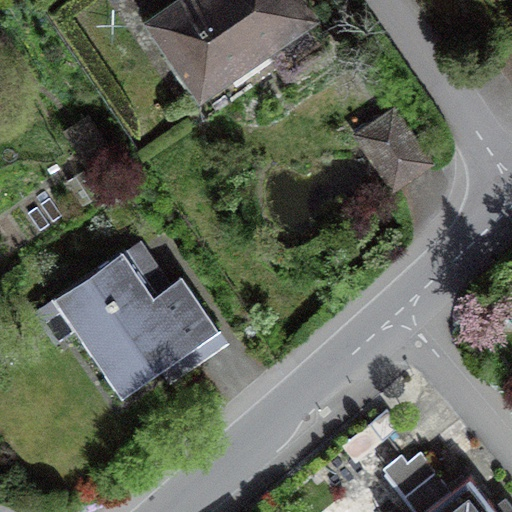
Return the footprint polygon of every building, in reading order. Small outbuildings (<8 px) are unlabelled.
[(306,0),(154,0),(142,8),(194,88),(313,10),(306,0)] [(511,40),(492,55),(511,81),(511,40)] [(432,164),(396,112),(358,137),(393,189),(432,164)] [(121,247),(53,293),(120,390),(168,357),(173,363),(219,331),(181,276),(154,295),(121,247)] [(439,511),(494,511),(474,486),(439,511)]
